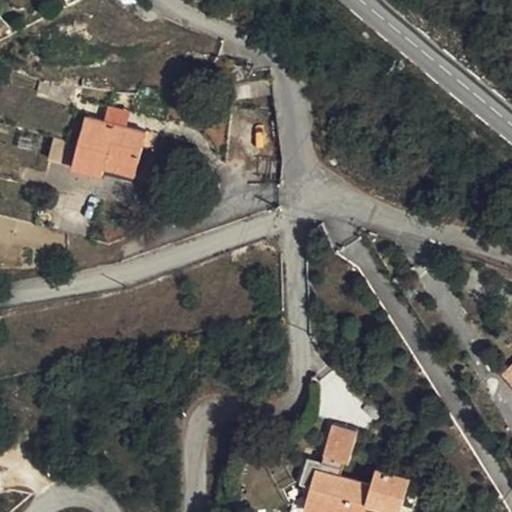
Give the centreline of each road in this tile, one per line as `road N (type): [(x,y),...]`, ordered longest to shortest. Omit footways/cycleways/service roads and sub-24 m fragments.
road 1 (residential): [(291,213),(298,392),(280,409),(209,410),(196,427),(193,511)]
road 2 (residential): [(291,213),(106,279),(0,295)]
road 3 (residential): [(511,253),(363,207),(322,202),(291,213)]
road 4 (tertiary): [(359,0),(511,127)]
